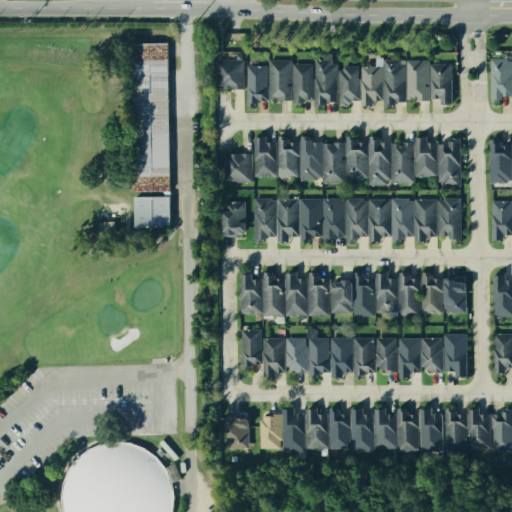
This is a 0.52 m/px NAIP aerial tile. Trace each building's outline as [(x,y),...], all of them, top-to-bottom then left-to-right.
[(166,42),(130,42),(133,190),(169,190),(166,42)] [(242,59),(215,59),(215,89),(242,89),(242,59)] [(288,59),(268,59),(269,99),(289,99),(288,59)] [(313,108),(325,108),(325,97),(335,97),(335,59),(314,59),(313,108)] [(426,59),(406,59),(406,100),(426,99),(426,59)] [(383,107),(393,107),(393,101),(403,101),(403,60),(383,60),(383,107)] [(490,100),(500,100),(500,94),(510,94),(510,60),(490,60),(490,100)] [(291,103),(297,103),(297,97),(311,97),(311,63),(291,63),(291,103)] [(451,104),(438,104),(438,99),(428,99),(428,63),(451,63),(451,104)] [(246,105),(252,105),(252,99),(266,99),(266,65),(246,65),(246,105)] [(338,105),(348,105),(348,100),(358,100),(358,65),(338,65),(338,105)] [(360,105),(370,105),(370,100),(380,100),(380,65),(360,65),(360,105)] [(275,135),(287,135),(287,140),(297,140),(297,175),(274,175),(275,135)] [(413,135),(426,135),(426,140),(436,140),(435,176),(413,176),(413,135)] [(252,136),(265,136),(264,141),(275,141),(274,176),(252,176),(252,136)] [(298,137),(310,137),(310,142),(321,142),(320,178),(297,178),(298,137)] [(345,137),(357,137),(357,142),(367,142),(367,177),(344,177),(345,137)] [(368,138),(380,138),(380,143),(391,143),(390,184),(368,184),(368,138)] [(460,139),(448,139),(448,144),(438,144),(437,184),(459,184),(460,139)] [(488,139),(500,139),(500,144),(511,144),(510,180),(487,179),(488,139)] [(412,142),(391,142),(392,182),(412,182),(412,142)] [(343,143),(322,143),(322,183),(343,183),(343,143)] [(251,153),(223,153),(223,183),(251,183),(251,153)] [(167,196),(131,196),(132,226),(168,226),(167,196)] [(251,239),(263,239),(263,234),(274,234),(274,198),(251,198),(251,239)] [(343,239),(356,239),(356,234),(366,234),(366,198),(344,198),(343,239)] [(366,239),(379,239),(379,234),(389,234),(389,199),(367,198),(366,239)] [(275,239),(287,239),(287,235),(297,235),(298,199),(275,199),(275,239)] [(297,239),(310,239),(310,235),(320,235),(320,199),(297,199),(297,239)] [(320,240),(333,240),(333,235),(343,235),(344,199),(321,199),(320,240)] [(389,239),(402,239),(402,235),(412,235),(412,199),(390,199),(389,239)] [(413,239),(425,239),(425,235),(436,235),(436,199),(413,199),(413,239)] [(460,240),(447,239),(447,235),(437,234),(437,199),(460,199),(460,240)] [(489,240),(502,240),(502,235),(511,235),(511,199),(490,199),(489,240)] [(242,200),(222,200),(222,235),(242,235),(242,200)] [(260,272),(273,272),(273,277),(283,277),(283,313),(260,313),(260,272)] [(373,272),(386,272),(386,277),(396,277),(396,313),(373,313),(373,272)] [(420,272),(432,272),(432,277),(443,277),(442,312),(419,312),(420,272)] [(237,273),(249,273),(249,278),(260,278),(259,314),(237,314),(237,273)] [(283,273),(295,273),(295,278),(306,278),(305,314),(283,314),(283,273)] [(351,273),(364,273),(363,278),(374,278),(373,314),(351,314),(351,273)] [(397,273),(409,273),(409,278),(420,278),(419,314),(397,314),(397,273)] [(306,274),(319,274),(319,279),(327,279),(327,315),(306,314),(306,274)] [(491,274),(504,274),(503,279),(511,279),(511,314),(491,314),(491,274)] [(465,313),(444,313),(444,280),(453,280),(453,283),(465,283),(465,313)] [(329,312),(329,283),(339,283),(339,281),(349,281),(349,312),(329,312)] [(237,370),(250,370),(250,365),(260,365),(260,329),(238,329),(237,370)] [(492,372),(504,372),(504,367),(511,367),(511,331),(492,331),(492,372)] [(465,374),(453,374),(453,369),(443,369),(443,333),(466,333),(465,374)] [(350,377),(363,377),(363,372),(373,372),(374,336),(351,336),(350,377)] [(304,378),(317,378),(317,373),(327,373),(328,338),(305,337),(304,378)] [(327,378),(340,378),(340,373),(350,373),(350,337),(328,337),(327,378)] [(394,337),(375,337),(375,366),(378,366),(378,369),(380,371),(394,371),(394,337)] [(441,338),(421,337),(420,366),(426,371),(440,371),(441,338)] [(261,378),(273,378),(273,374),(284,374),(284,338),(261,338),(261,378)] [(304,338),(285,338),(284,366),(288,366),(288,370),(290,372),(304,372),(304,338)] [(396,379),(408,379),(408,372),(418,372),(418,338),(397,338),(396,379)] [(371,406),(383,406),(383,411),(393,411),(393,447),(370,447),(371,406)] [(279,407),(291,407),(291,412),(301,412),(301,448),(278,448),(279,407)] [(302,407),(315,407),(315,412),(325,412),(325,448),(302,447),(302,407)] [(325,407),(337,407),(337,412),(347,412),(347,448),(324,448),(325,407)] [(416,407),(428,407),(428,412),(439,412),(438,448),(415,448),(416,407)] [(441,407),(454,407),(454,412),(464,412),(464,448),(441,447),(441,407)] [(465,407),(477,407),(477,412),(487,412),(487,448),(464,447),(465,407)] [(348,408),(360,408),(360,413),(370,413),(370,449),(347,449),(348,408)] [(393,408),(405,408),(405,413),(415,413),(415,449),(392,449),(393,408)] [(511,408),(499,408),(499,413),(489,413),(488,449),(511,449),(511,408)] [(277,413),(257,413),(256,447),(277,447),(277,413)] [(224,416),(245,416),(245,447),(224,447),(224,416)] [(116,439),(96,443),(81,453),(69,466),(62,483),(61,501),(63,511),(171,511),(174,503),(173,483),(165,465),(152,451),(135,442),(116,439)]
